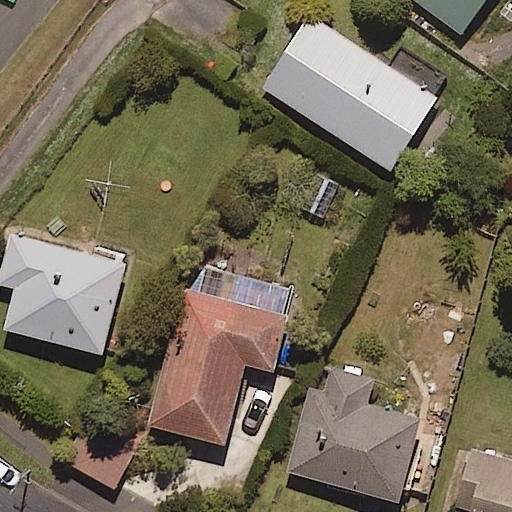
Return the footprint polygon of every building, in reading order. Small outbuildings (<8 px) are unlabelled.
[(483,0),(415,0),(461,32),(483,0)] [(443,89),(314,11),(269,84),(399,163),(443,89)] [(131,257),(16,229),(5,275),(23,279),(13,321),(110,345),(131,257)] [(299,287),(199,259),(156,417),(231,437),(253,356),(278,363),(299,287)] [(376,371),(338,362),(333,383),(316,379),(294,466),(406,494),(427,413),(369,399),(376,371)] [(138,444),(100,427),(82,466),(120,483),(138,444)] [(511,511),(511,458),(460,447),(448,498),(465,502),(462,511),(511,511)]
